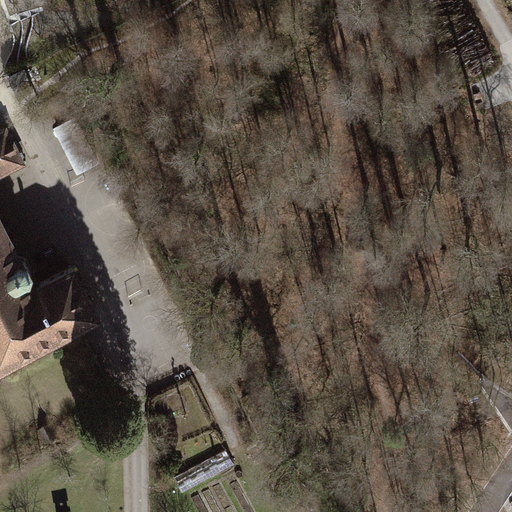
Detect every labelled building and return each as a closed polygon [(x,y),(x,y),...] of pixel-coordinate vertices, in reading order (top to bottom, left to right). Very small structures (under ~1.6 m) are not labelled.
[(15,94),(32,84),(25,71),(8,81),(15,94)] [(77,116),(54,128),(77,174),(100,163),(77,116)] [(0,178),(28,164),(8,125),(0,129),(0,178)] [(0,375),(106,320),(77,266),(39,286),(0,212),(0,375)] [(257,391),(243,398),(269,452),(283,446),(257,391)] [(45,445),(58,440),(51,423),(38,429),(45,445)] [(227,447),(174,476),(183,491),(235,463),(227,447)]
